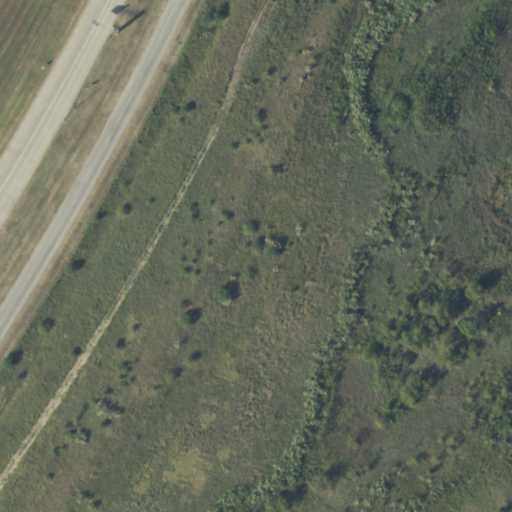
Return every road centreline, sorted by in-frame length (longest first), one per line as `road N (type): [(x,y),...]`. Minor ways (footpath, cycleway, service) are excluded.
road 1 (tertiary): [(0,326),(154,59),(179,0)]
road 2 (motorway): [(0,211),(114,0)]
road 3 (motorway): [(0,174),(99,0)]
